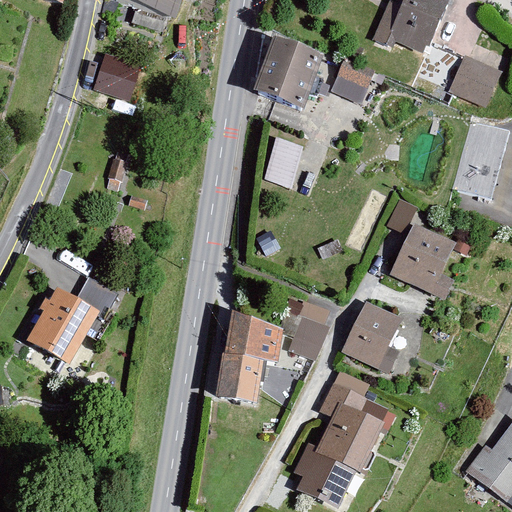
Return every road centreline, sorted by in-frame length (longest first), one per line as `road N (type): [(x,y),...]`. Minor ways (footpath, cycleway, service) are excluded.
road 1 (secondary): [(165,511),(244,0)]
road 2 (residential): [(393,236),(244,511)]
road 3 (unclassified): [(0,265),(69,101),(90,0)]
